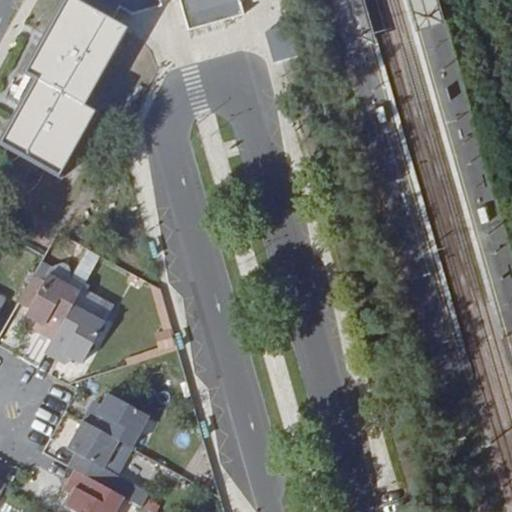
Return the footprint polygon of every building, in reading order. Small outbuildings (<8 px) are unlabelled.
[(73,0),(67,0),(27,74),(37,80),(3,144),(59,176),(94,114),(83,107),(125,31),(126,29),(115,23),(73,0)] [(137,16),(162,8),(159,0),(73,0),(115,23),(122,9),(137,16)] [(242,8),(240,0),(180,0),(189,31),(245,17),(242,8)] [(360,0),(328,0),(346,60),(375,52),(360,0)] [(403,0),(415,40),(441,32),(432,0),(403,0)] [(287,27),(266,32),(274,64),(294,59),(287,27)] [(373,113),(378,130),(388,127),(383,110),(373,113)] [(489,228),(484,212),(475,214),(480,231),(489,228)] [(46,281),(35,275),(19,305),(29,310),(46,281)] [(38,332),(54,340),(74,305),(81,291),(50,275),(26,317),(41,326),(38,332)] [(106,322),(74,305),(54,340),(45,356),(63,365),(67,358),(82,366),(106,322)] [(92,405),(82,422),(119,443),(133,450),(150,417),(108,394),(99,409),(92,405)] [(119,443),(82,422),(67,450),(75,454),(68,467),(75,471),(103,486),(125,498),(145,509),(152,496),(118,477),(104,470),(119,443)] [(133,450),(119,443),(104,470),(118,477),(133,450)] [(103,486),(75,471),(66,486),(73,490),(65,507),(73,511),(117,511),(125,498),(103,486)]
